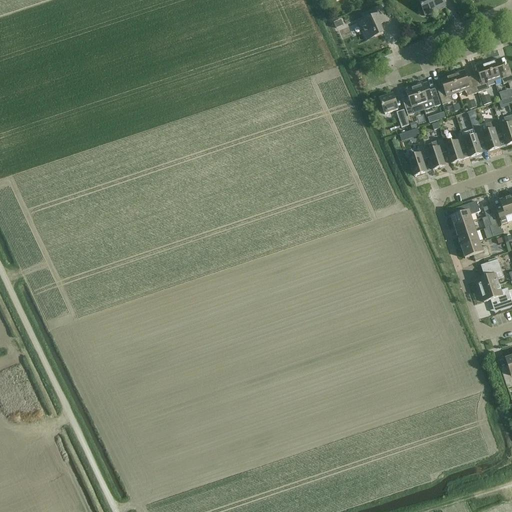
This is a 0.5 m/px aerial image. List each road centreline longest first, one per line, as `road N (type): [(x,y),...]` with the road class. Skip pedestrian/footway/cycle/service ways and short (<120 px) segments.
road 1 (unclassified): [(115,511),(0,262)]
road 2 (residential): [(511,326),(479,329),(438,209),(442,195),(511,170)]
road 3 (residential): [(382,68),(511,8)]
